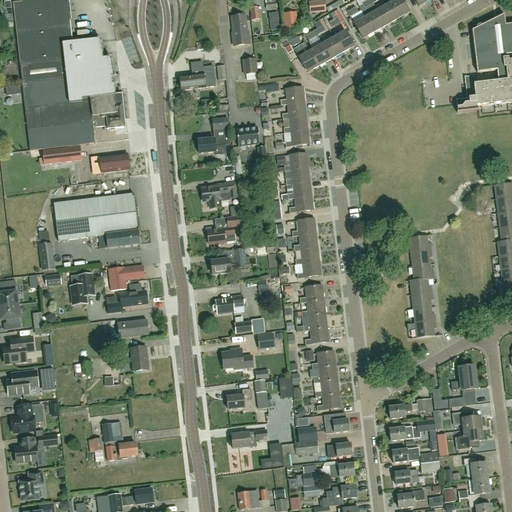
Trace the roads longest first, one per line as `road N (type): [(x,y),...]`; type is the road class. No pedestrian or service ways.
road 1 (residential): [(366,401),(331,97),(343,82),(488,0)]
road 2 (tertiary): [(204,511),(156,82)]
road 3 (residential): [(509,480),(494,330)]
road 4 (residential): [(366,401),(494,330)]
